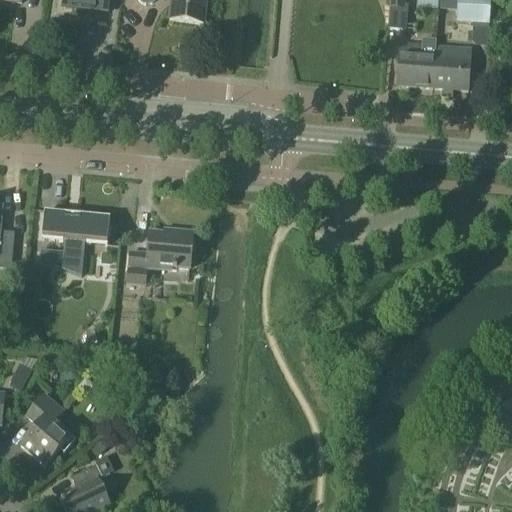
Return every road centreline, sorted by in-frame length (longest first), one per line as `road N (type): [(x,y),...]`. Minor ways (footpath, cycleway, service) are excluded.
road 1 (residential): [(0,150),(281,174),(283,138)]
road 2 (tertiary): [(283,138),(0,112)]
road 3 (residential): [(281,99),(0,66)]
road 4 (tertiary): [(283,138),(511,159)]
